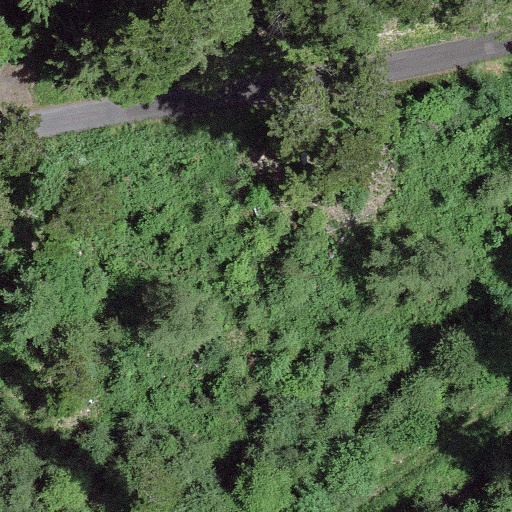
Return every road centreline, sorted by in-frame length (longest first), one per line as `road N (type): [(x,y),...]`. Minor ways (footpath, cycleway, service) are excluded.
road 1 (track): [(511,48),(0,139)]
road 2 (track): [(355,511),(511,391)]
road 3 (track): [(0,103),(106,0)]
